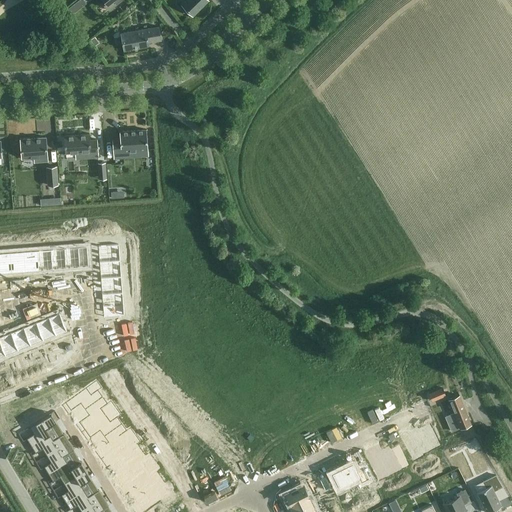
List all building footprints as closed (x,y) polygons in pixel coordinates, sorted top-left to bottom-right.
[(104,0),(106,2),(104,3),(109,10),(121,0),(104,0)] [(185,0),(181,4),(193,15),(208,0),(185,0)] [(75,3),(68,8),(72,14),(79,9),(75,3)] [(158,26),(121,33),(124,50),(148,45),(148,42),(161,40),(158,26)] [(95,38),(91,41),(95,47),(99,44),(95,38)] [(147,149),(146,129),(120,131),(120,139),(112,140),(114,158),(130,156),(130,150),(147,149)] [(89,133),(64,135),(65,153),(75,152),(76,159),(98,157),(97,139),(90,139),(89,133)] [(46,161),(45,137),(19,139),(21,158),(33,157),(33,162),(46,161)] [(105,164),(97,164),(99,180),(106,180),(105,164)] [(58,183),(56,165),(46,166),(48,184),(58,183)] [(119,243),(98,245),(99,261),(120,260),(119,243)] [(78,246),(64,247),(66,268),(80,266),(78,246)] [(87,246),(78,246),(80,266),(89,266),(87,246)] [(64,247),(51,248),(52,269),(66,268),(64,247)] [(51,248),(37,249),(39,270),(52,269),(51,248)] [(37,249),(24,251),(25,271),(39,270),(37,249)] [(24,251),(10,252),(12,272),(25,271),(24,251)] [(10,252),(0,252),(0,272),(12,272),(10,252)] [(120,260),(99,261),(101,278),(122,276),(120,260)] [(122,276),(101,278),(102,294),(123,292),(122,276)] [(123,292),(102,294),(104,317),(125,316),(123,292)] [(60,311),(49,316),(56,335),(67,330),(60,311)] [(49,316),(36,321),(44,340),(56,335),(49,316)] [(36,321),(24,326),(31,345),(44,340),(36,321)] [(24,326),(11,331),(18,350),(31,345),(24,326)] [(11,331),(0,335),(0,340),(6,355),(18,350),(11,331)] [(442,387),(429,393),(432,401),(445,395),(442,387)] [(86,388),(65,403),(71,412),(81,405),(85,410),(103,397),(98,390),(91,395),(86,388)] [(471,423),(459,395),(448,399),(460,428),(471,423)] [(88,415),(79,422),(85,430),(106,415),(101,408),(107,403),(103,397),(85,410),(88,415)] [(34,433),(27,438),(31,445),(50,433),(47,427),(57,421),(52,413),(30,426),(34,433)] [(106,415),(85,430),(90,439),(100,432),(104,437),(122,424),(117,417),(111,422),(106,415)] [(108,442),(98,449),(104,457),(125,442),(120,435),(127,430),(122,424),(104,437),(108,442)] [(415,430),(402,436),(411,453),(422,447),(425,452),(439,445),(430,426),(416,433),(415,430)] [(50,433),(31,445),(35,451),(42,447),(47,454),(69,441),(64,432),(53,438),(50,433)] [(51,462),(44,466),(48,473),(67,461),(64,456),(74,450),(69,441),(47,454),(51,462)] [(125,442),(104,457),(110,466),(120,459),(123,464),(141,451),(137,445),(130,449),(125,442)] [(369,451),(366,453),(376,474),(389,468),(391,474),(408,465),(399,447),(391,451),(389,448),(381,452),(379,446),(375,448),(375,446),(368,449),(369,451)] [(127,469),(117,476),(123,484),(144,469),(139,462),(146,457),(141,451),(123,464),(127,469)] [(67,461),(48,473),(53,480),(60,475),(64,483),(86,469),(81,460),(71,467),(67,461)] [(352,462),(331,472),(338,487),(359,477),(362,482),(368,478),(362,466),(356,469),(352,462)] [(69,490),(62,494),(66,501),(85,489),(81,484),(92,478),(86,469),(64,483),(69,490)] [(144,469),(123,484),(129,493),(139,486),(142,491),(161,478),(156,472),(149,476),(144,469)] [(486,487),(477,492),(486,511),(487,511),(501,505),(497,498),(507,493),(496,474),(483,481),(486,487)] [(325,490),(331,487),(326,476),(319,480),(325,490)] [(146,496),(136,503),(142,511),(163,496),(158,489),(165,484),(161,478),(142,491),(146,496)] [(285,493),(285,494),(288,500),(289,500),(291,504),(308,496),(303,484),(285,492),(285,493)] [(426,484),(418,488),(421,493),(428,489),(426,484)] [(458,494),(443,502),(447,511),(466,511),(463,503),(470,500),(464,487),(456,491),(458,494)] [(85,489),(66,501),(70,508),(77,503),(82,511),(104,497),(98,489),(88,495),(85,489)] [(308,496),(291,504),(293,509),(292,509),(293,511),(303,511),(314,507),(308,496)] [(82,511),(99,511),(109,506),(104,497),(82,511)] [(401,511),(395,499),(388,502),(392,511),(401,511)]
